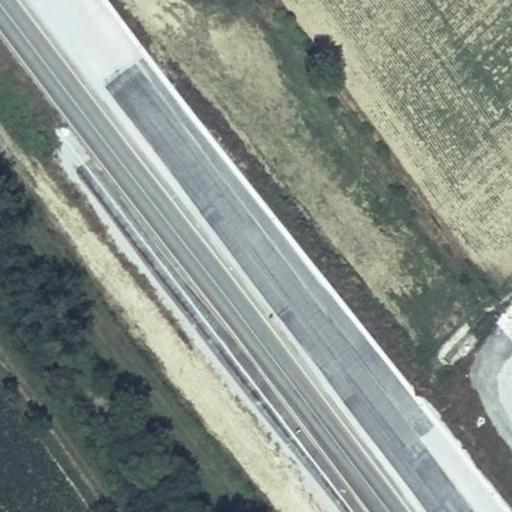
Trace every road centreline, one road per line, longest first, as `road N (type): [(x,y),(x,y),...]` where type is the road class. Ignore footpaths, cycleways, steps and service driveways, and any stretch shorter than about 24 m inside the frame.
road 1 (motorway): [(11,0),(396,511)]
road 2 (motorway): [(457,511),(73,0)]
road 3 (track): [(120,511),(0,340)]
